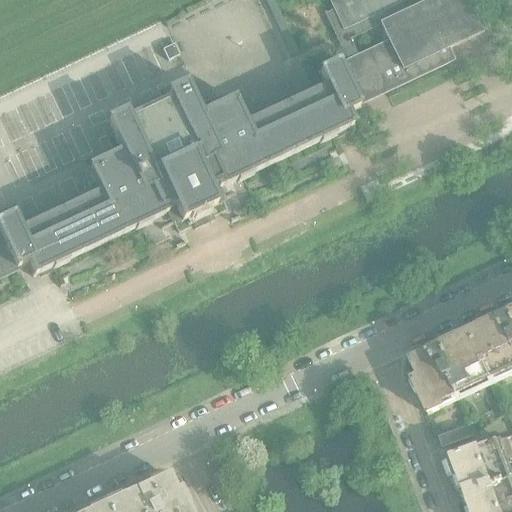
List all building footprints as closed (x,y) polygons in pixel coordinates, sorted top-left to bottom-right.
[(236,185),(254,177),(253,175),(318,144),(319,146),(335,139),(335,140),(338,138),(348,134),(346,131),(349,129),(354,127),(352,124),(351,125),(347,115),(360,109),(359,107),(452,63),(447,51),(483,33),(467,0),(433,0),(424,4),(422,0),(330,0),(334,10),(325,15),(325,13),(323,13),(346,61),(347,60),(348,62),(339,66),(338,63),(333,65),(322,70),(322,71),(317,73),(318,76),(320,75),(325,88),(245,125),(235,103),(236,102),(235,100),(230,102),(230,101),(202,115),(194,99),(188,87),(187,84),(181,87),(181,86),(171,90),(171,91),(166,94),(167,96),(168,96),(170,100),(129,120),(127,115),(128,115),(126,112),(121,115),(120,114),(119,115),(111,119),(105,122),(107,125),(108,124),(114,136),(113,136),(121,153),(91,167),(87,169),(88,172),(90,171),(100,194),(20,231),(14,219),(15,218),(14,215),(9,218),(6,213),(0,215),(0,280),(20,271),(18,269),(28,265),(32,274),(31,275),(32,278),(37,276),(39,275),(41,278),(54,272),(53,271),(69,263),(68,261),(134,230),(135,232),(151,224),(151,222),(165,216),(169,213),(168,210),(173,207),(180,221),(179,222),(180,224),(187,221),(189,223),(186,224),(188,227),(192,225),(194,230),(214,221),(211,216),(215,214),(214,211),(212,212),(211,209),(218,206),(217,204),(215,205),(209,191),(215,188),(216,191),(221,189),(221,190),(235,183),(236,185)] [(179,56),(174,46),(163,51),(168,61),(179,56)] [(511,308),(510,309),(511,314),(510,315),(509,314),(497,320),(497,321),(495,322),(493,318),(480,324),(482,328),(469,334),(495,387),(497,386),(496,384),(511,376),(511,308)] [(495,387),(469,334),(457,340),(454,335),(441,342),(443,346),(441,347),(441,346),(428,352),(429,353),(426,355),(424,351),(414,356),(416,359),(413,360),(410,362),(417,377),(417,379),(412,382),(428,416),(491,387),(492,388),(495,387)] [(443,434),(439,426),(431,430),(435,438),(443,434)] [(442,448),(472,438),(468,427),(438,438),(442,448)] [(511,511),(511,470),(511,471),(506,459),(511,456),(511,454),(506,439),(451,459),(452,461),(447,462),(453,478),(457,476),(463,491),(461,491),(465,503),(466,504),(467,504),(470,511),(511,511)] [(188,511),(185,505),(188,504),(182,492),(180,493),(179,491),(175,492),(168,478),(164,480),(162,476),(148,482),(150,486),(148,487),(146,485),(140,488),(151,511),(188,511)] [(151,511),(140,488),(134,490),(136,493),(121,500),(118,495),(103,502),(107,511),(151,511)] [(107,511),(103,502),(88,509),(88,511),(107,511)]
